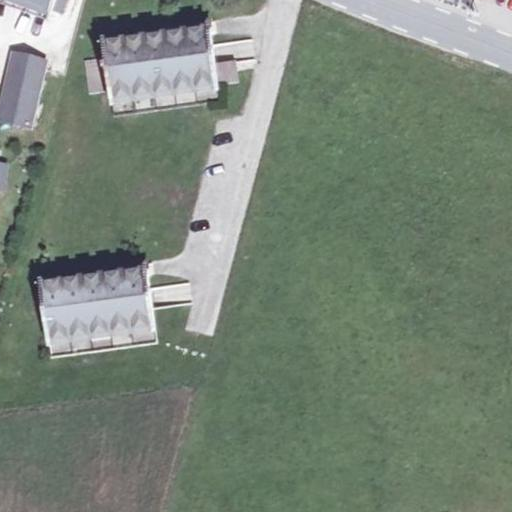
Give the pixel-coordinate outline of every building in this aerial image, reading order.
[(22,0),(21,5),(32,8),(34,3),(59,12),(63,0),(22,0)] [(109,95),(112,119),(217,104),(214,88),(234,84),(230,63),(211,66),(206,32),(103,48),(105,63),(85,65),(89,97),(109,95)] [(253,40),(213,43),(214,60),(254,57),(253,40)] [(31,127),(44,73),(46,64),(16,56),(14,64),(1,120),(20,124),(31,127)] [(146,272),(41,289),(51,360),(157,344),(146,272)] [(150,289),(152,303),(190,298),(188,283),(150,289)]
